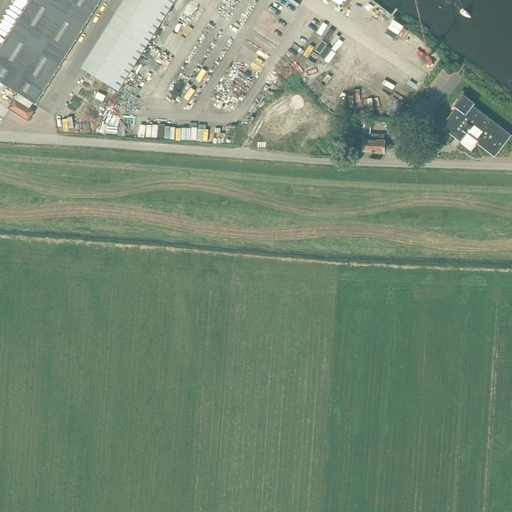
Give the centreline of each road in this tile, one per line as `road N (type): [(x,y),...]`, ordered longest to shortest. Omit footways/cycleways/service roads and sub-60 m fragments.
road 1 (unclassified): [(511,168),(0,136)]
road 2 (unknown): [(217,0),(162,92),(169,105),(194,116),(264,0)]
road 3 (unknown): [(312,3),(236,119),(194,116)]
road 4 (unknown): [(32,138),(121,0)]
road 5 (unknown): [(306,0),(414,69)]
